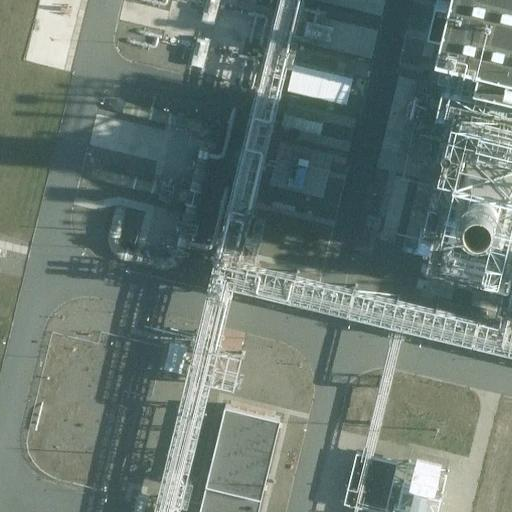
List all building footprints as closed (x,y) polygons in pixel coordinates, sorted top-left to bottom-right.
[(207,0),(204,21),(220,24),(224,0),(207,0)] [(511,0),(451,0),(451,3),(439,0),(437,0),(430,33),(443,36),(439,51),(450,53),(448,62),(480,69),(477,81),(511,89),(511,0)] [(199,37),(192,64),(209,68),(215,41),(199,37)] [(353,92),(357,75),(292,62),(283,103),(301,107),(297,127),(326,133),(328,124),(347,128),(352,104),(353,104),(355,93),(353,92)] [(226,404),(199,511),(258,511),(282,418),(226,404)] [(436,511),(449,471),(432,466),(434,459),(398,449),(390,475),(382,472),(386,460),(370,455),(372,449),(357,444),(340,500),(379,511),(436,511)]
